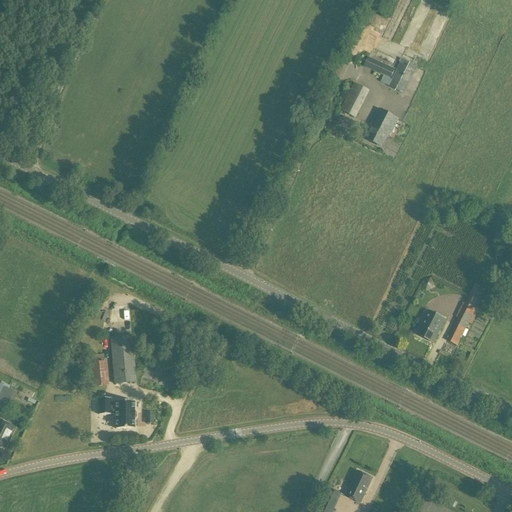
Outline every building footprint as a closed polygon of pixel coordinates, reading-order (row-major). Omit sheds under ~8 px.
[(392,80),(390,80),(396,69),(368,57),(363,67),(383,77),(381,82),(388,86),(388,87),(404,94),(417,67),(401,58),(399,62),(400,63),(392,80)] [(356,118),(370,91),(354,83),(340,111),(356,118)] [(390,137),(399,119),(379,109),(368,131),(369,131),(365,140),(383,149),(389,137),(390,137)] [(457,346),(474,312),(485,290),(475,285),(448,340),(457,346)] [(446,320),(428,311),(416,335),(434,344),(446,320)] [(114,385),(136,383),(132,336),(110,338),(114,385)] [(92,379),(106,379),(104,355),(91,356),(92,379)] [(0,406),(9,387),(0,382),(0,406)] [(133,412),(133,402),(110,402),(110,399),(98,399),(98,415),(110,415),(116,415),(116,429),(134,429),(133,419),(135,419),(134,412),(133,412)] [(0,446),(3,448),(7,440),(9,441),(15,428),(0,421),(0,446)] [(360,504),(373,479),(358,472),(345,497),(360,504)]
